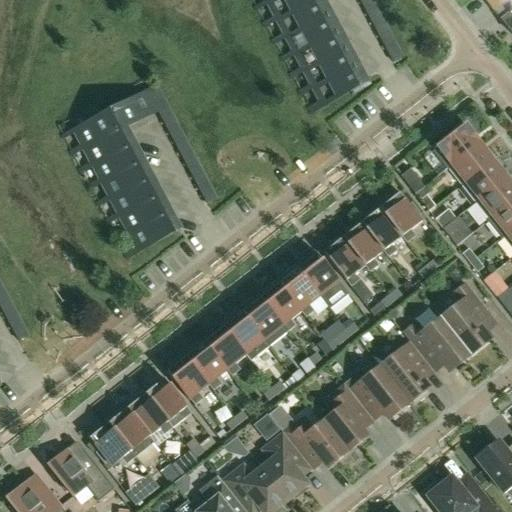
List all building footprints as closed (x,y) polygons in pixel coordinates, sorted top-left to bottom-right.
[(400,58),(369,0),(272,0),(267,3),(322,107),(363,85),(317,0),(358,0),(392,62),(400,58)] [(511,0),(508,0),(500,6),(508,16),(501,21),(511,34),(511,0)] [(214,199),(155,89),(74,132),(138,253),(174,233),(120,132),(157,112),(205,204),(214,199)] [(448,169),(479,145),(465,127),(434,151),(448,169)] [(461,187),(493,162),(479,145),(448,169),(461,187)] [(475,204),(506,179),(493,162),(461,187),(475,204)] [(401,177),(415,195),(421,190),(424,188),(410,170),(401,177)] [(489,221),(511,202),(511,186),(506,179),(475,204),(488,220),(489,221)] [(421,190),(415,195),(420,202),(426,197),(421,190)] [(387,203),(380,209),(379,209),(402,238),(401,238),(406,244),(414,238),(409,232),(421,223),(417,218),(420,215),(411,204),(408,206),(396,191),(384,200),(387,203)] [(502,238),(511,230),(511,202),(489,221),(488,220),(486,222),(501,241),(503,239),(502,238)] [(379,209),(380,209),(377,205),(366,215),(368,218),(361,223),(361,224),(383,252),(383,253),(388,259),(396,253),(391,247),(401,238),(402,238),(379,209)] [(435,221),(442,230),(448,225),(441,216),(435,221)] [(361,224),(361,223),(359,220),(347,229),(350,232),(343,238),(342,238),(365,267),(364,267),(369,273),(377,267),(372,261),(383,253),(383,252),(361,224)] [(456,247),(462,242),(448,225),(442,230),(456,247)] [(511,250),(511,230),(502,238),(503,239),(511,250)] [(342,238),(343,238),(340,235),(329,244),(331,247),(323,254),(346,282),(351,288),(359,282),(354,276),(364,267),(365,267),(342,238)] [(469,264),(476,259),(468,250),(462,255),(469,264)] [(304,263),(297,269),(319,298),(324,304),(332,298),(327,292),(338,283),(313,251),(302,260),(304,263)] [(483,269),(476,259),(469,264),(477,274),(483,269)] [(433,261),(425,267),(430,273),(438,267),(433,261)] [(297,269),(295,266),(283,275),(286,278),(279,284),(278,284),(301,313),(305,319),(313,313),(308,307),(319,298),(297,269)] [(430,273),(425,267),(417,273),(422,280),(430,273)] [(500,280),(494,273),(483,282),(489,289),(500,280)] [(278,284),(279,284),(276,280),(265,290),(267,293),(260,298),(260,299),(287,333),(294,328),(289,322),(301,313),(278,284)] [(486,333),(495,326),(464,287),(454,295),(460,303),(440,319),(470,357),(491,340),(486,333)] [(26,337),(0,288),(0,308),(17,341),(26,337)] [(396,290),(388,296),(393,303),(401,296),(396,290)] [(510,303),(503,294),(497,299),(504,308),(510,303)] [(260,299),(260,298),(258,295),(246,304),(249,307),(242,313),(241,313),(269,348),(287,333),(260,299)] [(385,309),(393,303),(388,296),(380,303),(385,309)] [(241,313),(242,313),(239,310),(228,319),(230,322),(223,327),(223,328),(245,356),(246,356),(250,362),(269,348),(241,313)] [(470,357),(440,319),(420,335),(413,327),(403,335),(410,344),(434,375),(444,367),(449,374),(470,357)] [(223,328),(223,327),(221,324),(209,333),(212,337),(205,342),(204,342),(227,371),(232,377),(239,371),(235,365),(245,356),(223,328)] [(345,330),(350,337),(358,331),(353,324),(345,330)] [(345,330),(337,336),(343,343),(350,337),(345,330)] [(204,342),(205,342),(202,339),(191,348),(193,351),(186,357),(208,386),(208,385),(213,392),(221,386),(216,380),(227,371),(204,342)] [(334,339),(327,344),(333,351),(339,346),(334,339)] [(268,375),(294,350),(284,340),(258,365),(268,375)] [(429,389),(424,383),(434,375),(410,344),(379,368),(409,405),(412,403),(415,406),(428,395),(426,392),(429,389)] [(186,357),(184,353),(172,363),(175,366),(166,372),(189,401),(190,400),(195,406),(202,400),(197,394),(208,386),(186,357)] [(308,360),(313,366),(321,360),(316,353),(308,360)] [(305,372),(313,366),(308,360),(300,366),(305,372)] [(317,371),(313,366),(305,372),(309,377),(317,371)] [(409,405),(379,368),(366,378),(361,372),(344,386),(373,423),(383,415),(388,421),(392,419),(394,422),(408,411),(405,408),(409,405)] [(300,371),(292,377),(298,385),(306,379),(300,371)] [(280,400),(298,386),(293,379),(283,387),(284,389),(276,395),(280,400)] [(141,392),(144,395),(145,395),(172,429),(191,414),(186,408),(164,380),(156,386),(153,383),(141,392)] [(279,382),(271,389),(276,395),(284,389),(283,387),(279,382)] [(373,423),(344,386),(322,403),(332,415),(323,423),(348,454),(368,437),(363,431),(373,423)] [(269,401),(276,395),(271,389),(263,395),(269,401)] [(145,395),(144,395),(137,401),(135,398),(123,407),(125,410),(126,410),(149,438),(160,429),(165,435),(172,429),(145,395)] [(260,398),(253,403),(258,409),(265,404),(260,398)] [(126,410),(125,410),(119,415),(116,412),(104,422),(107,425),(107,424),(135,459),(154,444),(149,438),(126,410)] [(242,412),(234,418),(239,425),(247,418),(242,412)] [(348,454),(323,423),(314,430),(304,417),(283,434),(312,471),(322,463),(327,470),(348,454)] [(231,431),(239,425),(234,418),(226,425),(231,431)] [(195,421),(182,427),(188,439),(201,433),(195,421)] [(107,424),(107,425),(100,430),(98,427),(86,436),(98,451),(95,454),(104,466),(107,463),(111,468),(123,459),(128,464),(135,459),(107,424)] [(213,431),(220,439),(227,434),(221,425),(213,431)] [(312,471),(283,434),(261,451),(270,463),(261,470),(286,502),(293,497),(296,500),(307,491),(305,487),(307,486),(301,479),(312,471)] [(511,459),(498,442),(475,460),(503,495),(511,487),(511,459)] [(232,443),(215,461),(223,468),(240,450),(232,443)] [(199,446),(191,453),(196,459),(204,453),(199,446)] [(71,458),(66,452),(48,466),(53,473),(50,475),(60,488),(63,485),(73,498),(86,488),(98,503),(114,490),(82,450),(71,458)] [(196,459),(191,453),(183,459),(188,465),(196,459)] [(171,467),(170,465),(161,473),(171,486),(181,479),(171,467)] [(286,502),(261,470),(249,480),(240,468),(222,483),(221,483),(244,511),(259,511),(260,511),(280,511),(282,511),(280,508),(286,502)] [(244,511),(221,483),(222,483),(218,477),(199,492),(209,505),(199,511),(244,511)] [(135,507),(158,489),(158,488),(150,478),(135,491),(133,488),(125,494),(125,495),(135,507)] [(466,498),(451,479),(427,498),(438,511),(494,511),(477,489),(466,498)] [(6,500),(12,506),(9,509),(11,511),(63,511),(40,483),(30,491),(25,485),(6,500)] [(195,511),(188,502),(175,511),(195,511)]
